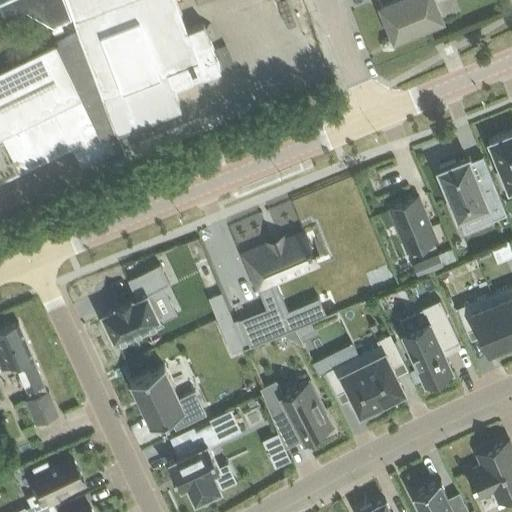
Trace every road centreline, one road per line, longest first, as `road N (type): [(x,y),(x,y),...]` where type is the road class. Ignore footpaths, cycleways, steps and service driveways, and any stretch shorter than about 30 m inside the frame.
road 1 (tertiary): [(32,258),(373,117)]
road 2 (residential): [(260,511),(511,384)]
road 3 (residential): [(153,511),(32,258)]
road 4 (tertiary): [(373,117),(511,60)]
road 5 (unclassified): [(373,117),(326,0)]
